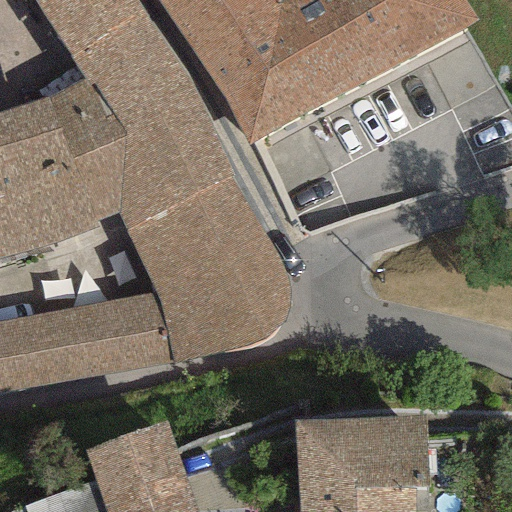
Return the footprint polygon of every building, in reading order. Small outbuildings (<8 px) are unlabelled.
[(145,27),(128,0),(30,0),(84,87),(145,27)] [(155,0),(251,151),(264,144),(467,35),(480,27),(462,0),(155,0)] [(195,105),(145,27),(84,87),(48,106),(94,228),(117,219),(125,236),(230,184),(195,105)] [(94,228),(48,106),(0,121),(0,266),(96,237),(94,228)] [(154,299),(0,327),(0,399),(175,369),(264,346),(263,338),(275,333),(287,318),(287,295),(283,272),(230,184),(125,236),(154,299)] [(191,511),(160,427),(72,454),(91,511),(191,511)] [(427,429),(292,433),(296,511),(413,511),(414,498),(426,495),(427,429)]
